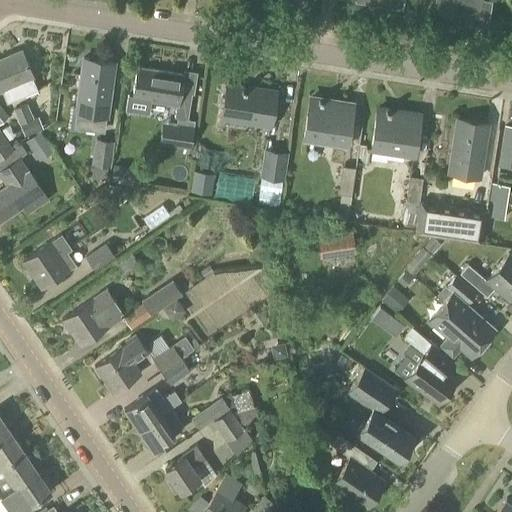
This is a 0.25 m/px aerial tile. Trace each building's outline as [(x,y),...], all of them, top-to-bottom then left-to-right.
[(356,0),(356,1),(400,8),(400,0),(356,0)] [(480,0),(435,0),(433,13),(465,18),(464,24),(483,27),(488,1),(480,0)] [(37,90),(31,77),(32,77),(21,52),(0,60),(0,90),(1,90),(6,103),(37,90)] [(106,118),(114,63),(83,59),(75,113),(77,114),(75,126),(95,129),(97,116),(106,118)] [(133,98),(176,105),(181,76),(138,69),(133,98)] [(261,93),(227,87),(220,128),(223,128),(224,120),(270,127),(276,92),(261,89),(261,93)] [(335,103),(309,99),(303,141),(346,147),(353,103),(335,101),(335,103)] [(18,124),(32,118),(26,104),(12,109),(18,124)] [(189,107),(176,105),(174,118),(176,118),(175,124),(162,122),(158,144),(172,146),(171,151),(187,154),(188,149),(189,149),(194,121),(187,120),(189,107)] [(159,120),(158,109),(143,111),(145,123),(159,120)] [(401,114),(376,110),(370,151),(414,157),(420,114),(402,111),(401,114)] [(479,178),(487,125),(456,120),(448,173),(479,178)] [(499,153),(511,154),(511,126),(503,126),(499,153)] [(0,157),(12,150),(0,131),(0,157)] [(38,161),(52,151),(39,132),(25,142),(38,161)] [(109,167),(113,141),(94,138),(90,164),(109,167)] [(283,181),(288,152),(263,148),(258,176),(283,181)] [(511,169),(511,160),(511,154),(499,153),(497,167),(511,169)] [(0,221),(23,207),(27,213),(47,200),(27,170),(19,159),(0,171),(0,177),(6,186),(0,189),(0,221)] [(347,213),(354,168),(341,166),(336,194),(340,194),(337,211),(347,213)] [(210,194),(213,174),(193,171),(190,191),(210,194)] [(223,175),(220,193),(255,199),(258,182),(223,175)] [(492,202),(505,204),(508,187),(495,185),(492,202)] [(480,244),(485,213),(419,202),(414,232),(480,244)] [(503,219),(505,204),(492,202),(490,217),(503,219)] [(176,216),(182,211),(178,205),(172,209),(176,216)] [(413,234),(417,207),(404,205),(400,232),(413,234)] [(319,259),(355,254),(352,232),(316,237),(319,259)] [(41,289),(75,266),(66,253),(71,249),(61,235),(22,261),(41,289)] [(95,272),(116,258),(105,243),(84,257),(95,272)] [(412,277),(430,255),(421,247),(403,269),(412,277)] [(511,258),(507,254),(485,280),(467,265),(459,274),(486,297),(493,289),(503,297),(505,295),(511,301),(511,258)] [(455,321),(482,343),(494,329),(465,304),(475,293),(455,276),(446,287),(452,292),(442,303),(458,317),(455,321)] [(123,316),(122,317),(130,329),(181,294),(170,279),(140,301),(142,303),(123,316)] [(80,346),(122,317),(123,316),(105,290),(93,298),(62,320),(80,346)] [(470,357),(482,343),(455,321),(458,317),(442,303),(427,321),(447,338),(439,347),(451,357),(459,348),(470,357)] [(378,307),(370,318),(380,325),(388,314),(378,307)] [(400,338),(421,354),(430,343),(410,326),(409,328),(403,324),(401,327),(406,331),(400,338)] [(161,372),(181,358),(199,345),(187,329),(181,334),(183,336),(151,359),(161,372)] [(112,394),(140,374),(133,363),(147,353),(137,338),(94,367),(112,394)] [(456,380),(421,354),(403,379),(438,404),(447,391),(449,393),(455,384),(453,383),(456,380)] [(181,358),(161,372),(170,385),(190,371),(181,358)] [(398,462),(413,439),(377,414),(395,388),(364,367),(344,393),(369,413),(356,433),(368,441),(398,462)] [(200,371),(187,379),(195,393),(208,384),(200,371)] [(138,430),(170,409),(181,401),(174,391),(162,399),(155,388),(147,394),(124,410),(138,430)] [(257,420),(247,390),(231,396),(230,393),(191,418),(198,429),(229,408),(228,407),(235,406),(241,425),(257,420)] [(170,409),(138,430),(151,450),(174,435),(174,434),(183,428),(170,409)] [(235,454),(252,441),(228,409),(211,422),(235,454)] [(0,437),(9,432),(0,418),(0,437)] [(0,465),(22,451),(9,432),(0,437),(0,465)] [(365,508),(384,481),(362,466),(369,457),(336,434),(329,444),(348,457),(331,485),(365,508)] [(204,487),(216,475),(196,446),(182,456),(183,457),(164,469),(170,477),(165,481),(173,493),(178,490),(179,491),(198,479),(204,487)] [(0,495),(36,471),(22,451),(0,465),(0,495)] [(3,511),(24,511),(23,510),(25,509),(50,492),(36,471),(0,495),(0,496),(8,508),(9,509),(3,511)] [(240,511),(243,507),(230,499),(240,484),(227,475),(201,511),(240,511)] [(271,511),(277,505),(263,495),(250,511),(271,511)] [(511,511),(511,502),(506,499),(497,511),(511,511)]
